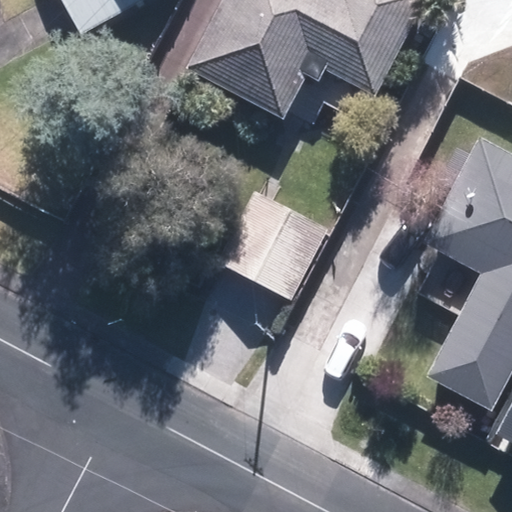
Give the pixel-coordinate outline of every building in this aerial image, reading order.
[(146,0),(60,0),(80,36),(146,0)] [(222,0),(185,70),(281,121),(313,59),(372,90),(420,0),(222,0)] [(427,378),(491,411),(511,370),(511,157),(480,141),(427,244),(482,273),(427,378)] [(324,235),(247,193),(210,259),(287,301),(324,235)] [(511,402),(495,435),(511,444),(511,402)]
